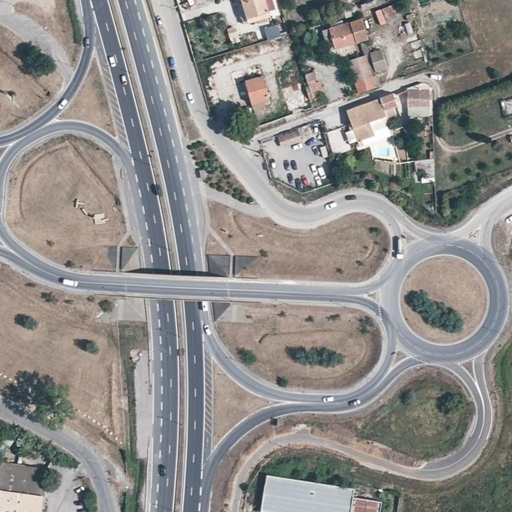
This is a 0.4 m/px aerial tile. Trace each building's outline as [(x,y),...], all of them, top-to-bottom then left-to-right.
[(264,0),(241,0),(248,23),(269,16),(264,0)] [(383,0),(369,0),(360,3),(362,9),(384,2),(383,0)] [(396,4),(380,9),(383,17),(399,12),(396,4)] [(350,7),(343,9),(346,17),(353,15),(350,7)] [(362,18),(359,19),(365,38),(369,37),(362,18)] [(359,19),(323,30),(326,42),(333,40),(336,47),(365,38),(359,19)] [(235,26),(227,29),(233,45),(241,42),(235,26)] [(480,40),(471,43),(474,51),(474,53),(484,50),(480,40)] [(369,52),(366,41),(360,43),(364,55),(349,60),(358,92),(379,85),(375,71),(369,52)] [(369,52),(375,71),(386,68),(380,48),(369,52)] [(298,83),(294,68),(286,70),(291,86),(298,83)] [(309,85),(305,87),(309,98),(320,95),(319,93),(324,91),(320,81),(316,82),(315,80),(317,79),(314,71),(305,74),(309,85)] [(262,75),(245,80),(253,110),(265,106),(264,100),(269,99),(262,75)] [(432,115),(432,112),(431,86),(422,82),(407,87),(408,116),(417,116),(423,115),(432,115)] [(373,130),(392,124),(389,118),(395,116),(392,107),(397,105),(392,92),(345,110),(357,142),(375,135),(373,130)] [(277,134),(280,146),(322,135),(319,123),(277,134)] [(345,128),(328,130),(332,154),(349,151),(345,128)] [(324,139),(319,141),(322,155),(328,153),(324,139)] [(434,157),(429,158),(414,159),(415,165),(421,164),(421,162),(429,161),(430,175),(431,176),(434,176),(434,157)] [(0,463),(0,465),(46,472),(46,469),(0,463)] [(40,511),(46,472),(0,465),(0,511),(40,511)] [(260,511),(378,511),(381,502),(351,497),(352,488),(266,475),(260,511)]
